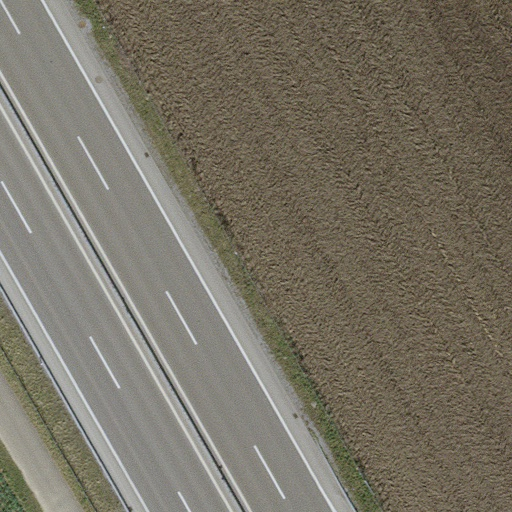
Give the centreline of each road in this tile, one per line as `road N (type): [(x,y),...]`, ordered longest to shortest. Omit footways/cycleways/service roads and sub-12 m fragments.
road 1 (motorway): [(295,511),(4,0)]
road 2 (motorway): [(0,178),(190,511)]
